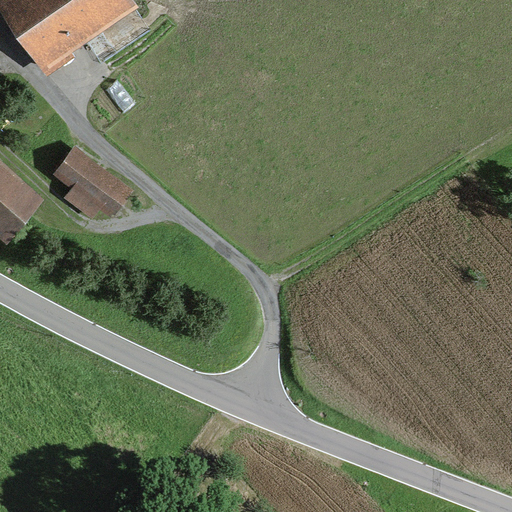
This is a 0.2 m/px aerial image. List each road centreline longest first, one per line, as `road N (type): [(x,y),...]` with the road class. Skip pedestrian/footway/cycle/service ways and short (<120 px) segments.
road 1 (residential): [(0,21),(84,129),(268,296),(274,324),(248,410)]
road 2 (unclassified): [(0,287),(248,410)]
road 3 (unclassified): [(248,410),(502,511)]
